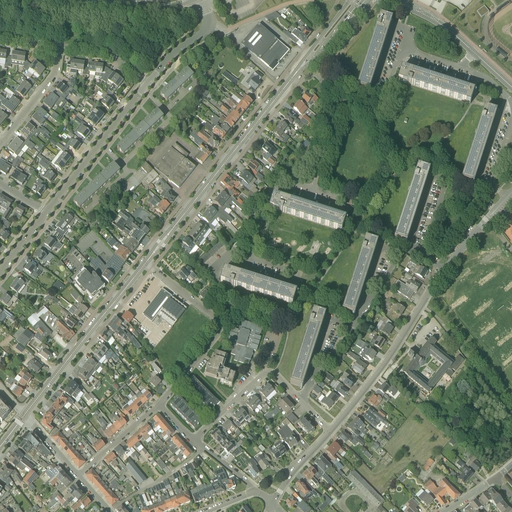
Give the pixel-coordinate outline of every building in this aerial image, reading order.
[(262,4),(266,0),(265,0),(263,2),(259,6),(258,8),(255,11),(258,8),(260,6),(262,4)] [(487,10),(487,9),(484,6),(476,11),(481,18),(487,14),(486,14),(485,12),(487,10)] [(369,92),(392,20),(380,16),(357,88),(369,92)] [(259,24),(248,37),(242,44),(270,68),(273,71),(276,68),(274,66),(277,63),(278,64),(280,62),(279,62),(289,51),(287,48),(259,24)] [(296,30),(307,39),(311,34),(302,27),(301,28),(299,27),(296,30)] [(307,39),(296,30),(295,29),(292,33),(292,34),(292,35),(289,39),(296,44),(299,41),(301,42),(301,43),(303,44),(307,39)] [(5,67),(8,67),(9,57),(6,56),(7,52),(1,51),(0,54),(0,59),(6,61),(5,67)] [(8,67),(11,67),(12,61),(18,62),(19,53),(13,52),(12,57),(9,57),(8,67)] [(24,68),(25,69),(30,64),(25,60),(26,54),(19,53),(18,62),(25,63),(24,66),(24,68)] [(77,70),(78,62),(72,61),(72,63),(68,63),(67,68),(71,69),(77,70)] [(30,69),(35,73),(40,66),(38,65),(39,64),(35,62),(32,65),(30,64),(25,69),(26,70),(25,71),(27,72),(28,71),(30,69)] [(83,75),(86,75),(87,68),(84,68),(85,63),(78,62),(77,70),(84,71),(83,75)] [(89,76),(90,72),(96,73),(97,65),(91,64),(90,69),(87,68),(86,75),(89,76)] [(104,66),(97,65),(96,73),(95,77),(102,78),(102,80),(103,81),(108,75),(106,74),(109,70),(105,67),(103,67),(104,66)] [(35,73),(40,77),(45,70),(42,67),(40,66),(35,73)] [(251,88),(248,90),(253,94),(261,84),(258,82),(262,76),(261,76),(263,73),(257,68),(255,71),(256,72),(254,74),(253,74),(251,76),(253,79),(248,86),(251,88)] [(470,104),(473,95),(474,95),(475,92),(474,92),(474,91),(402,68),(398,82),(402,83),(469,105),(470,104)] [(174,82),(180,89),(194,77),(187,70),(181,75),(180,77),(174,82)] [(235,85),(238,81),(225,71),(222,76),(235,85)] [(108,80),(113,84),(118,78),(116,76),(117,76),(113,73),(110,77),(108,75),(103,81),(106,83),(108,80)] [(30,82),(28,81),(24,77),(22,80),(24,82),(20,87),(27,92),(32,87),(28,84),(30,82)] [(113,84),(118,88),(123,81),(120,79),(118,78),(113,84)] [(67,84),(70,87),(73,89),(75,86),(76,79),(71,79),(67,84)] [(167,102),(180,89),(174,82),(168,88),(168,87),(166,89),(167,89),(161,95),(167,102)] [(63,95),(66,92),(71,96),(76,91),(73,89),(70,87),(68,89),(61,84),(56,90),(63,95)] [(12,88),(9,90),(14,94),(18,97),(20,94),(23,97),(27,92),(20,87),(17,92),(12,88)] [(5,99),(6,100),(15,107),(20,102),(12,96),(14,94),(9,90),(7,88),(5,91),(10,95),(6,100),(5,99)] [(106,93),(103,90),(101,93),(103,95),(101,97),(104,99),(101,103),(109,109),(114,103),(107,97),(109,95),(106,93)] [(239,100),(249,108),(253,103),(246,97),(244,100),(232,90),(230,92),(239,100)] [(55,96),(53,94),(49,99),(55,104),(58,107),(62,102),(63,103),(65,100),(57,94),(55,96)] [(313,94),(311,97),(306,94),(302,99),(309,104),(311,101),(315,104),(319,99),(313,94)] [(228,100),(244,113),(249,108),(239,100),(237,102),(232,98),(231,98),(229,97),(228,99),(228,100)] [(55,104),(49,99),(44,105),(51,110),(55,104)] [(11,113),(15,107),(6,100),(2,105),(11,113)] [(230,110),(240,118),(244,113),(228,100),(226,102),(230,105),(229,106),(232,108),(230,110)] [(308,108),(305,106),(299,102),(294,109),(302,115),(305,112),(308,108)] [(230,115),(229,117),(236,123),(240,118),(230,110),(222,104),(219,107),(221,109),(220,109),(227,114),(228,113),(230,115)] [(497,112),(488,110),(484,108),(461,181),(474,185),(497,112)] [(45,121),(49,116),(41,109),(37,114),(45,121)] [(104,115),(96,109),(92,114),(100,121),(104,115)] [(150,118),(144,124),(150,131),(164,118),(157,111),(151,116),(149,118),(150,118)] [(32,119),(39,125),(41,126),(45,121),(37,114),(32,119)] [(92,115),(87,120),(95,127),(100,121),(92,114),(92,115)] [(289,114),(285,119),(292,125),(293,123),(296,125),(296,124),(299,126),(298,126),(301,129),(304,125),(301,122),(301,123),(289,114)] [(230,129),(223,124),(221,127),(217,123),(220,120),(220,119),(216,116),(211,122),(213,124),(226,135),(230,129)] [(231,129),(236,123),(229,117),(226,120),(222,116),(220,119),(220,120),(224,123),(231,129)] [(305,125),(310,129),(313,124),(314,123),(305,116),(300,121),(305,125)] [(85,139),(90,133),(85,128),(87,125),(77,117),(75,120),(81,125),(80,125),(82,127),(77,133),(85,139)] [(28,123),(24,129),(31,134),(33,136),(37,131),(43,136),(45,133),(41,130),(39,128),(37,130),(28,123)] [(212,127),(210,125),(207,123),(203,127),(212,134),(213,133),(216,135),(217,135),(219,137),(220,135),(223,138),(226,135),(213,124),(212,127)] [(277,128),(287,136),(288,134),(287,133),(290,130),(288,128),(289,127),(286,125),(285,126),(282,123),(277,128)] [(136,131),(130,136),(137,143),(150,131),(144,124),(138,129),(136,130),(136,131)] [(287,136),(277,128),(274,133),(276,136),(275,136),(282,142),(287,136)] [(20,134),(27,139),(31,134),(24,129),(20,134)] [(200,146),(198,148),(202,151),(202,152),(204,154),(209,157),(212,153),(210,152),(211,151),(203,144),(204,142),(197,136),(195,135),(192,132),(190,135),(194,139),(194,142),(195,142),(194,142),(200,146)] [(208,137),(209,136),(206,133),(205,134),(201,132),(197,136),(204,142),(205,141),(208,143),(207,144),(212,147),(214,145),(216,147),(217,145),(218,146),(219,144),(215,141),(216,140),(213,137),(211,139),(208,137)] [(119,151),(120,151),(124,155),(137,143),(130,136),(125,141),(123,143),(117,148),(119,150),(118,150),(119,151)] [(319,144),(322,141),(317,136),(314,139),(319,144)] [(17,139),(13,144),(22,151),(26,146),(32,150),(33,148),(25,142),(24,144),(17,139)] [(27,139),(25,142),(33,148),(34,147),(35,146),(31,143),(29,141),(27,140),(27,139)] [(81,145),(74,140),(69,147),(76,152),(81,145)] [(305,150),(307,148),(313,152),(316,149),(306,140),(303,144),(304,145),(305,146),(304,147),(303,147),(302,148),(305,150)] [(22,151),(13,144),(9,149),(18,156),(16,159),(19,160),(21,162),(23,159),(19,157),(20,155),(19,155),(22,151)] [(155,168),(153,171),(159,176),(166,184),(168,181),(171,183),(171,182),(178,188),(195,168),(188,162),(185,160),(189,155),(175,144),(171,149),(171,148),(155,168)] [(273,149),(267,144),(265,146),(264,146),(262,148),(263,148),(262,149),(268,153),(263,158),(267,162),(272,166),(276,161),(271,157),(276,152),(273,149)] [(204,154),(202,152),(202,153),(196,160),(199,162),(202,165),(209,157),(204,154)] [(66,164),(71,158),(67,156),(68,155),(64,153),(59,159),(66,164)] [(41,160),(49,166),(51,164),(43,158),(41,160)] [(11,167),(14,168),(19,160),(16,159),(12,165),(7,162),(5,164),(1,171),(6,175),(11,167)] [(66,164),(59,159),(55,165),(61,170),(66,164)] [(12,178),(17,181),(21,174),(23,171),(18,168),(21,162),(19,160),(14,168),(16,170),(12,178)] [(49,166),(41,160),(41,161),(40,160),(39,163),(42,165),(41,166),(46,170),(49,166)] [(252,161),(248,166),(252,170),(251,172),(260,182),(263,178),(258,173),(262,168),(256,163),(255,163),(252,161)] [(151,184),(156,179),(159,176),(153,171),(146,163),(141,167),(149,175),(143,180),(147,185),(149,186),(151,184)] [(107,185),(121,172),(114,165),(100,178),(107,185)] [(278,177),(281,176),(288,169),(283,165),(275,174),(278,177)] [(394,239),(402,241),(407,243),(430,171),(418,166),(416,172),(394,239)] [(45,178),(51,183),(56,177),(50,172),(49,172),(48,171),(43,177),(45,178)] [(245,171),(239,177),(241,179),(238,182),(254,196),(258,191),(255,189),(257,187),(253,184),(256,181),(245,171)] [(21,174),(17,181),(23,185),(27,178),(21,174)] [(159,176),(156,179),(158,181),(157,181),(163,187),(164,187),(166,189),(168,186),(166,184),(159,176)] [(226,191),(234,199),(238,195),(232,190),(237,184),(226,176),(221,182),(230,189),(228,192),(226,191)] [(87,190),(93,197),(107,185),(100,178),(87,190)] [(41,196),(46,190),(41,186),(43,183),(39,180),(35,185),(39,188),(36,192),(41,196)] [(74,202),(80,209),(93,197),(87,190),(74,202)] [(160,196),(171,204),(171,203),(172,204),(173,202),(173,201),(175,199),(171,195),(172,195),(165,190),(160,196)] [(149,191),(148,192),(160,205),(166,210),(167,209),(168,209),(170,206),(163,200),(162,202),(149,191)] [(230,208),(229,209),(231,207),(229,206),(232,202),(241,211),(243,208),(239,204),(237,202),(234,199),(226,191),(224,194),(223,193),(221,195),(220,195),(219,197),(219,198),(225,203),(225,204),(230,208)] [(162,215),(166,210),(160,205),(148,192),(148,193),(153,198),(152,198),(151,197),(148,201),(150,202),(149,203),(155,207),(154,209),(162,215)] [(274,196),(270,208),(342,231),(346,219),(274,196)] [(217,210),(219,212),(227,220),(230,223),(233,221),(224,211),(227,209),(228,210),(229,209),(230,208),(225,204),(225,203),(219,198),(217,200),(216,200),(215,202),(216,202),(215,203),(220,207),(217,210)] [(13,203),(6,199),(1,208),(6,211),(2,218),(6,220),(12,210),(9,208),(13,203)] [(238,200),(237,202),(239,204),(243,208),(245,207),(238,200)] [(21,217),(25,211),(19,207),(15,213),(14,216),(20,220),(21,217)] [(207,212),(207,213),(215,220),(217,217),(224,223),(227,220),(219,212),(217,214),(217,213),(211,208),(209,210),(208,210),(207,212)] [(121,211),(118,215),(126,221),(129,217),(121,211)] [(209,224),(207,226),(210,229),(211,230),(212,231),(215,228),(211,225),(215,220),(207,213),(202,218),(209,224)] [(63,221),(71,227),(76,221),(75,221),(76,220),(81,224),(82,222),(75,216),(72,219),(68,215),(63,221)] [(131,226),(126,221),(118,215),(112,223),(128,235),(139,244),(145,236),(138,230),(137,230),(131,225),(131,226)] [(7,228),(8,229),(11,224),(6,221),(3,226),(7,228)] [(71,227),(63,221),(58,228),(66,234),(70,227),(71,228),(71,227)] [(133,222),(131,225),(137,230),(138,230),(145,236),(149,231),(142,226),(140,228),(133,222)] [(10,236),(4,232),(7,228),(3,226),(1,224),(0,225),(0,229),(1,230),(0,231),(0,238),(5,242),(10,236)] [(198,224),(193,230),(204,239),(204,238),(200,235),(204,230),(207,232),(209,229),(211,230),(210,229),(207,226),(207,227),(204,224),(202,227),(198,224)] [(196,246),(198,247),(200,244),(204,239),(193,230),(189,235),(193,238),(190,241),(187,238),(186,238),(196,246)] [(64,238),(60,234),(56,231),(50,238),(45,244),(51,250),(54,246),(59,250),(61,247),(58,245),(64,238)] [(128,235),(124,240),(135,249),(139,244),(128,235)] [(183,243),(184,243),(188,246),(185,250),(189,255),(196,246),(186,238),(186,239),(185,239),(185,240),(183,243)] [(111,250),(115,254),(124,264),(131,254),(123,247),(121,247),(118,243),(117,243),(113,239),(107,244),(111,250)] [(342,311),(355,315),(378,243),(365,239),(342,311)] [(131,254),(135,249),(124,240),(122,243),(124,245),(123,247),(131,254)] [(35,257),(42,263),(45,265),(47,261),(50,263),(54,257),(50,254),(47,257),(47,256),(40,251),(35,257)] [(124,264),(115,254),(105,266),(94,254),(87,261),(101,278),(102,278),(109,283),(124,264)] [(416,266),(411,275),(413,276),(415,274),(422,279),(425,275),(426,276),(429,272),(419,266),(421,264),(412,258),(410,262),(416,266)] [(37,279),(44,269),(39,265),(37,269),(30,263),(25,270),(37,278),(37,279)] [(193,273),(188,267),(186,270),(185,269),(184,269),(183,269),(181,270),(182,271),(181,272),(180,273),(179,273),(179,274),(178,274),(184,281),(190,275),(194,280),(197,277),(193,273)] [(83,269),(85,271),(77,279),(79,281),(75,285),(84,295),(87,293),(93,300),(102,292),(103,293),(101,290),(105,287),(95,275),(94,275),(93,275),(92,276),(93,277),(94,278),(93,279),(83,269)] [(220,282),(293,304),(297,292),(224,269),(223,274),(221,273),(220,277),(222,278),(220,282)] [(10,288),(17,293),(24,284),(26,285),(29,281),(20,275),(18,278),(19,279),(18,280),(17,279),(10,288)] [(398,281),(393,289),(407,297),(411,290),(416,293),(420,287),(409,280),(406,286),(398,281)] [(163,290),(143,316),(152,322),(157,316),(157,315),(173,327),(187,309),(163,290)] [(206,290),(200,295),(203,298),(209,293),(206,290)] [(13,296),(11,299),(5,295),(0,301),(6,306),(9,308),(12,304),(13,301),(15,302),(17,299),(13,296)] [(80,304),(83,301),(81,298),(79,296),(76,301),(79,303),(77,305),(71,301),(70,303),(84,314),(88,310),(81,305),(80,304)] [(395,306),(396,303),(390,299),(386,305),(389,307),(392,304),(395,306)] [(75,312),(74,314),(80,320),(84,314),(70,303),(69,304),(70,305),(69,307),(75,312)] [(398,305),(394,312),(401,316),(405,310),(398,305)] [(37,331),(44,340),(45,341),(48,338),(47,337),(52,333),(39,318),(43,314),(44,315),(49,311),(48,310),(44,306),(28,320),(34,328),(37,331)] [(0,310),(0,320),(4,314),(11,319),(13,316),(3,309),(1,312),(0,310)] [(63,309),(61,312),(67,317),(70,315),(63,309)] [(291,383),(299,386),(303,387),(326,315),(314,311),(291,383)] [(134,318),(127,313),(122,319),(129,324),(134,318)] [(388,336),(393,328),(386,324),(388,320),(385,317),(381,321),(383,323),(379,330),(383,332),(382,332),(388,336)] [(70,318),(66,323),(73,329),(77,323),(76,323),(77,323),(75,321),(74,321),(70,318)] [(127,327),(115,318),(111,323),(124,333),(129,340),(130,339),(138,350),(141,347),(132,337),(128,332),(126,331),(128,329),(127,328),(127,327)] [(75,334),(60,321),(56,324),(59,327),(57,328),(64,334),(61,337),(67,343),(75,334)] [(233,328),(228,342),(234,344),(231,354),(236,355),(234,360),(248,365),(251,355),(252,355),(253,354),(253,353),(252,353),(250,352),(251,349),(256,351),(260,337),(259,337),(260,333),(261,333),(263,326),(253,323),(252,324),(243,321),(241,327),(240,326),(238,330),(233,328)] [(124,333),(111,323),(108,328),(115,333),(114,334),(117,336),(118,335),(127,342),(129,340),(124,333)] [(25,347),(34,336),(26,329),(25,331),(21,327),(13,337),(18,341),(17,341),(25,347)] [(111,351),(113,353),(115,355),(117,354),(118,353),(115,349),(112,347),(108,343),(113,337),(108,332),(105,329),(99,336),(106,342),(104,345),(109,348),(112,351),(111,351)] [(380,349),(385,341),(379,338),(376,336),(377,334),(372,331),(370,334),(375,337),(374,338),(377,340),(374,345),(380,349)] [(464,360),(458,356),(453,362),(434,346),(437,343),(436,342),(431,338),(419,352),(413,347),(412,349),(408,354),(412,358),(410,360),(412,361),(403,372),(429,394),(445,374),(450,378),(454,373),(450,370),(451,368),(455,371),(464,360)] [(363,353),(361,355),(360,356),(367,361),(369,359),(372,361),(376,354),(369,350),(366,348),(364,346),(365,344),(360,340),(356,345),(361,349),(362,349),(363,350),(362,352),(363,353)] [(21,353),(25,348),(19,343),(15,348),(21,353)] [(50,349),(43,344),(41,347),(42,348),(38,354),(40,356),(47,361),(49,358),(50,359),(52,356),(51,356),(47,352),(50,349)] [(105,358),(107,360),(110,356),(113,353),(111,351),(112,351),(109,348),(107,350),(101,345),(97,350),(104,355),(106,357),(105,358)] [(93,358),(98,362),(100,360),(104,355),(97,350),(94,354),(95,355),(93,358)] [(221,380),(220,382),(224,383),(225,381),(229,382),(228,384),(232,385),(235,375),(224,371),(223,368),(226,356),(215,352),(214,356),(216,357),(215,361),(213,360),(212,364),(210,363),(208,367),(210,368),(209,372),(207,371),(206,375),(221,380)] [(363,366),(364,365),(361,363),(363,361),(357,356),(357,357),(350,352),(348,355),(358,362),(355,366),(357,367),(355,370),(361,375),(366,368),(363,366)] [(42,368),(38,364),(40,361),(35,357),(33,360),(30,363),(34,366),(32,369),(34,371),(33,371),(34,372),(34,371),(37,373),(42,368)] [(98,362),(93,358),(91,360),(90,359),(87,364),(96,371),(100,367),(101,368),(103,366),(98,362)] [(96,371),(87,364),(83,369),(92,376),(95,371),(96,372),(96,371)] [(158,374),(161,371),(154,364),(151,367),(158,374)] [(92,376),(83,369),(79,374),(80,375),(78,377),(83,381),(85,379),(88,381),(92,376)] [(20,375),(23,377),(18,383),(24,387),(27,383),(28,384),(33,378),(26,373),(23,371),(20,375)] [(347,380),(344,384),(351,389),(355,383),(351,380),(352,379),(349,377),(351,374),(347,371),(342,377),(347,380)] [(157,378),(159,376),(154,372),(152,374),(155,377),(150,383),(156,388),(161,382),(157,378)] [(333,378),(326,372),(323,376),(330,382),(333,378)] [(211,411),(217,405),(219,403),(216,400),(215,401),(193,379),(186,386),(188,389),(189,388),(191,390),(191,391),(193,393),(194,393),(196,395),(196,396),(198,398),(201,400),(200,401),(203,403),(203,402),(206,405),(205,405),(211,411)] [(77,389),(79,387),(72,382),(68,387),(78,395),(81,392),(77,389)] [(344,397),(348,392),(342,388),(344,386),(340,383),(335,391),(344,397)] [(410,396),(413,393),(401,383),(399,386),(410,396)] [(266,384),(263,387),(270,395),(273,397),(277,393),(276,393),(278,390),(274,385),(271,388),(267,384),(266,385),(266,384)] [(380,387),(378,390),(384,395),(387,391),(393,396),(397,390),(391,385),(389,388),(384,384),(381,387),(380,387)] [(20,386),(18,385),(12,393),(18,397),(25,389),(20,386)] [(145,389),(147,392),(143,395),(148,401),(152,397),(151,396),(154,394),(148,386),(145,389)] [(78,395),(68,387),(64,392),(71,397),(75,399),(78,395)] [(266,399),(270,395),(263,387),(260,390),(259,392),(263,396),(261,398),(265,403),(267,400),(266,399)] [(135,391),(133,393),(143,405),(148,401),(143,395),(140,398),(135,391)] [(89,395),(92,399),(96,404),(99,402),(91,393),(89,395)] [(134,403),(139,409),(143,405),(133,393),(131,394),(133,397),(131,399),(134,403)] [(333,404),(338,398),(332,393),(328,399),(325,397),(333,404)] [(64,396),(60,400),(66,405),(68,403),(72,406),(73,404),(70,400),(64,396)] [(263,405),(265,403),(261,398),(258,400),(254,396),(253,397),(252,396),(249,399),(257,407),(261,403),(263,405)] [(373,396),(368,402),(376,408),(380,403),(383,399),(378,396),(376,398),(373,396)] [(178,397),(174,400),(170,404),(172,407),(173,406),(176,408),(175,409),(177,411),(178,411),(180,413),(180,414),(182,416),(183,415),(185,418),(184,419),(187,421),(187,420),(190,423),(189,423),(195,429),(203,421),(200,418),(199,419),(178,397)] [(325,397),(321,402),(329,409),(333,404),(325,397)] [(64,407),(66,405),(60,400),(59,399),(55,404),(66,413),(68,410),(64,407)] [(250,408),(247,410),(252,415),(254,413),(253,411),(257,407),(249,399),(246,402),(247,403),(246,404),(250,408)] [(289,401),(288,401),(286,399),(282,402),(279,400),(275,405),(277,407),(278,406),(282,410),(290,403),(289,402),(289,401)] [(0,421),(1,421),(2,423),(10,413),(0,401),(0,421)] [(139,409),(134,403),(130,407),(135,413),(139,409)] [(285,415),(287,418),(292,413),(290,411),(294,407),(292,405),(292,404),(290,404),(290,403),(282,410),(286,414),(285,415)] [(55,404),(51,409),(58,414),(68,423),(71,420),(64,415),(66,413),(55,404)] [(135,413),(130,407),(129,407),(127,404),(123,408),(124,409),(121,411),(125,416),(128,414),(130,417),(135,413)] [(239,409),(236,412),(244,420),(248,416),(249,417),(252,415),(247,410),(245,413),(241,408),(240,410),(239,409)] [(51,409),(47,414),(58,422),(60,419),(57,416),(58,414),(51,409)] [(372,415),(368,411),(363,417),(376,427),(378,424),(376,422),(378,420),(376,418),(377,417),(378,418),(383,422),(385,420),(375,412),(372,415)] [(240,424),(244,420),(236,412),(233,415),(234,415),(233,416),(236,421),(234,423),(239,428),(241,425),(240,424)] [(117,422),(122,427),(127,423),(124,421),(126,419),(122,414),(120,416),(121,418),(120,419),(117,416),(116,416),(114,413),(112,415),(114,418),(117,422)] [(47,414),(44,418),(51,424),(53,421),(56,424),(58,422),(47,414)] [(150,426),(152,428),(163,419),(159,415),(151,421),(152,423),(150,426)] [(51,424),(44,418),(41,421),(43,422),(41,424),(51,432),(53,429),(49,426),(51,424)] [(109,429),(105,425),(100,419),(99,418),(97,420),(103,427),(103,428),(106,431),(104,433),(109,439),(113,435),(109,429)] [(298,424),(301,427),(307,421),(304,418),(298,424)] [(365,429),(364,429),(366,426),(363,424),(363,423),(361,421),(360,421),(357,418),(352,423),(362,432),(365,429)] [(166,424),(163,419),(152,428),(154,430),(159,426),(161,429),(166,424)] [(290,449),(297,443),(295,440),(298,438),(288,426),(291,423),(286,419),(283,422),(286,425),(278,432),(284,440),(287,437),(289,439),(285,443),(290,449)] [(237,428),(236,426),(233,424),(228,420),(227,422),(231,426),(235,430),(237,428)] [(307,421),(301,427),(305,431),(311,425),(307,421)] [(122,427),(117,422),(113,426),(118,431),(122,427)] [(355,440),(361,445),(362,446),(365,443),(358,437),(360,435),(362,432),(352,423),(348,428),(351,432),(353,435),(354,434),(355,435),(352,437),(355,440)] [(166,424),(161,429),(164,433),(170,428),(166,424)] [(223,428),(219,432),(217,429),(210,435),(215,440),(225,430),(226,430),(226,431),(229,428),(225,424),(222,426),(223,428)] [(147,425),(143,428),(148,434),(152,430),(147,425)] [(314,429),(311,425),(305,431),(308,435),(311,431),(312,432),(314,431),(314,430),(313,429),(314,429)] [(113,426),(109,429),(113,435),(118,431),(113,426)] [(148,434),(143,428),(138,432),(146,441),(150,437),(148,434)] [(174,433),(170,428),(164,433),(163,435),(160,437),(162,440),(167,435),(168,438),(174,433)] [(225,430),(215,440),(219,445),(228,436),(224,432),(226,430),(225,430)] [(52,438),(56,442),(66,433),(64,431),(61,434),(59,432),(52,438)] [(134,436),(139,442),(143,438),(146,441),(138,432),(134,436)] [(66,433),(56,442),(59,446),(66,440),(64,439),(66,437),(68,435),(66,433)] [(89,433),(89,434),(101,449),(105,445),(100,440),(98,441),(97,439),(96,440),(94,437),(94,438),(89,433)] [(344,433),(339,437),(345,443),(348,440),(351,443),(353,440),(350,438),(350,437),(348,435),(347,436),(344,433)] [(38,452),(41,456),(45,459),(50,453),(42,444),(43,443),(41,441),(40,442),(33,434),(30,435),(25,441),(38,452)] [(97,452),(101,449),(89,434),(87,435),(92,440),(91,441),(93,443),(92,443),(94,445),(92,447),(97,452)] [(139,442),(134,436),(129,440),(134,446),(137,449),(141,445),(139,442)] [(173,443),(168,447),(170,450),(181,440),(177,436),(171,441),(173,443)] [(223,449),(232,441),(228,436),(219,445),(223,449)] [(63,449),(73,440),(71,439),(71,438),(67,442),(66,440),(59,446),(60,445),(63,449)] [(73,440),(63,449),(66,453),(72,448),(71,446),(73,445),(72,444),(75,442),(73,441),(73,440)] [(134,446),(129,440),(125,444),(129,448),(128,448),(130,450),(134,446)] [(170,450),(169,451),(172,454),(176,450),(175,449),(177,447),(179,450),(185,444),(181,440),(170,450)] [(355,440),(352,443),(356,447),(357,446),(358,448),(361,445),(355,440)] [(33,451),(36,454),(38,452),(25,441),(24,442),(23,442),(22,443),(22,444),(32,452),(33,451)] [(223,449),(228,454),(234,448),(230,443),(233,441),(232,441),(223,449)] [(281,456),(287,452),(282,446),(283,444),(281,441),(274,446),(276,450),(281,456)] [(125,444),(124,442),(119,446),(129,458),(131,455),(133,458),(135,457),(135,456),(133,453),(130,450),(128,448),(129,448),(125,444)] [(330,447),(336,453),(339,450),(342,453),(345,450),(339,445),(338,446),(334,443),(330,447)] [(22,444),(19,449),(32,459),(36,455),(35,454),(36,454),(33,451),(32,452),(22,444)] [(176,456),(178,458),(181,456),(183,454),(188,449),(185,444),(179,450),(181,452),(179,454),(176,456)] [(70,456),(79,448),(78,446),(76,448),(75,447),(74,449),(72,448),(66,453),(70,456)] [(129,458),(119,446),(114,451),(120,457),(125,453),(129,458)] [(160,459),(169,451),(170,450),(168,447),(160,454),(157,450),(155,452),(160,459)] [(336,453),(330,447),(326,452),(330,455),(329,456),(335,461),(337,458),(334,456),(336,453)] [(79,448),(70,456),(73,460),(72,461),(79,455),(78,454),(79,452),(81,450),(79,448)] [(273,456),(277,461),(279,460),(279,459),(281,456),(276,450),(273,452),(270,448),(267,450),(272,457),(273,456)] [(188,449),(183,454),(187,458),(193,453),(188,449)] [(237,449),(231,455),(234,457),(241,453),(237,449)] [(356,457),(354,454),(349,450),(347,453),(354,459),(356,457)] [(31,471),(32,470),(34,468),(22,459),(24,456),(17,451),(13,456),(25,466),(31,471)] [(72,461),(76,465),(86,455),(84,453),(82,455),(80,457),(79,455),(72,461)] [(113,455),(112,453),(108,456),(116,466),(118,464),(116,462),(117,462),(115,460),(118,457),(115,454),(113,455)] [(86,455),(76,465),(79,469),(86,463),(84,461),(86,459),(88,457),(86,455)] [(263,459),(258,463),(264,470),(269,466),(266,462),(270,460),(266,455),(262,458),(263,459)] [(18,465),(23,469),(25,466),(13,456),(12,457),(11,457),(10,458),(11,459),(8,462),(13,466),(15,468),(18,465)] [(104,460),(109,466),(111,464),(112,466),(113,466),(114,468),(116,466),(108,456),(104,460)] [(477,472),(481,467),(478,465),(478,464),(475,461),(477,459),(473,456),(472,458),(467,464),(477,472)] [(335,483),(327,475),(325,474),(332,468),(328,463),(322,457),(321,458),(320,458),(319,458),(319,459),(315,463),(318,467),(315,470),(314,468),(314,469),(318,473),(319,474),(322,477),(331,487),(335,483)] [(430,467),(434,462),(430,458),(426,463),(430,467)] [(147,480),(130,459),(127,462),(129,464),(126,467),(125,465),(124,465),(128,470),(141,485),(147,480)] [(44,460),(40,463),(44,469),(48,465),(44,460)] [(157,464),(162,470),(166,466),(161,460),(157,464)] [(462,474),(468,479),(473,474),(464,466),(465,465),(459,460),(456,464),(459,466),(465,471),(462,474)] [(252,469),(249,471),(254,477),(259,473),(257,470),(258,469),(255,466),(257,465),(255,461),(250,465),(252,469)] [(338,462),(335,466),(340,470),(343,466),(338,462)] [(190,464),(184,468),(187,474),(188,475),(191,474),(193,473),(194,472),(193,470),(190,464)] [(48,481),(50,484),(63,472),(59,467),(57,469),(53,465),(48,469),(52,474),(54,476),(48,481)] [(2,471),(1,472),(9,477),(13,472),(7,467),(5,469),(4,468),(4,469),(3,468),(2,470),(2,471)] [(317,482),(320,479),(322,477),(319,474),(318,474),(312,468),(311,470),(310,469),(307,472),(317,482)] [(93,472),(92,470),(85,476),(89,480),(100,471),(98,469),(96,471),(95,470),(93,472)] [(40,477),(39,477),(32,470),(31,471),(23,481),(26,484),(29,486),(32,482),(33,482),(40,477)] [(89,480),(92,484),(99,478),(97,477),(99,475),(99,474),(101,473),(100,471),(89,480)] [(457,474),(456,475),(452,471),(448,475),(453,479),(455,477),(464,485),(468,479),(462,474),(460,477),(457,474)] [(3,482),(1,485),(9,492),(12,488),(4,482),(9,477),(1,472),(0,472),(0,479),(0,480),(2,482),(2,481),(3,482)] [(59,480),(61,483),(68,477),(67,477),(67,476),(66,475),(63,472),(50,484),(52,486),(59,480)] [(223,484),(222,484),(223,484),(225,483),(226,486),(228,492),(229,491),(229,490),(232,489),(233,490),(235,489),(235,488),(236,487),(233,480),(229,481),(225,472),(216,476),(218,479),(220,478),(223,484)] [(317,482),(307,472),(303,476),(308,481),(309,481),(312,481),(317,487),(320,485),(317,482)] [(402,482),(407,477),(403,474),(398,479),(402,482)] [(100,479),(99,478),(92,484),(93,483),(96,487),(106,478),(104,476),(102,478),(100,479)] [(68,477),(61,483),(62,483),(56,488),(58,490),(64,485),(66,488),(72,483),(68,477)] [(96,487),(99,490),(105,485),(104,484),(106,482),(108,480),(106,478),(96,487)] [(212,487),(216,496),(225,492),(222,484),(223,484),(220,478),(218,479),(219,481),(211,484),(213,487),(212,487)] [(447,493),(452,489),(447,484),(444,480),(439,485),(436,482),(435,483),(432,480),(424,486),(429,491),(430,491),(436,498),(442,507),(446,504),(446,505),(449,503),(447,500),(444,502),(441,498),(447,493)] [(302,484),(300,481),(299,482),(297,483),(297,484),(296,484),(298,487),(295,490),(297,492),(300,490),(305,496),(309,493),(305,487),(303,483),(302,484)] [(105,485),(99,490),(103,494),(113,486),(111,484),(109,486),(108,485),(107,487),(105,485)] [(205,490),(208,499),(209,499),(210,499),(211,498),(216,496),(212,487),(206,490),(206,489),(207,488),(205,484),(202,486),(205,490)] [(60,495),(52,502),(45,508),(48,511),(59,501),(63,506),(63,505),(80,490),(75,485),(68,492),(69,494),(64,499),(60,495)] [(202,486),(202,485),(195,488),(196,489),(198,493),(202,502),(205,500),(206,501),(207,500),(208,499),(205,490),(202,486)] [(105,499),(112,493),(111,491),(113,490),(112,489),(114,488),(113,486),(103,494),(106,498),(105,499)] [(175,497),(179,507),(179,506),(184,504),(178,487),(174,488),(177,495),(178,495),(178,496),(175,497)] [(179,490),(178,487),(184,504),(190,502),(189,498),(187,493),(184,494),(181,489),(179,490)] [(196,489),(190,491),(196,504),(202,502),(198,493),(196,489)] [(425,498),(422,502),(427,507),(433,501),(426,494),(421,489),(418,493),(422,497),(423,496),(425,498)] [(454,501),(460,496),(452,489),(447,493),(454,501)] [(485,507),(485,506),(490,502),(492,503),(496,507),(502,501),(503,501),(497,495),(491,489),(486,494),(479,500),(478,500),(476,501),(481,508),(482,509),(485,507)] [(80,490),(63,505),(65,507),(76,498),(78,501),(84,496),(83,495),(84,494),(83,493),(82,493),(80,490)] [(373,490),(366,497),(377,508),(384,501),(373,490)] [(105,499),(109,503),(120,493),(118,491),(115,493),(113,494),(112,493),(105,499)] [(52,502),(60,495),(57,492),(50,499),(52,502)] [(122,494),(121,492),(120,493),(109,503),(112,506),(119,500),(123,497),(121,495),(122,494)] [(290,508),(291,508),(297,503),(296,502),(297,501),(296,500),(299,497),(295,493),(290,497),(291,497),(287,502),(289,504),(288,505),(289,506),(288,506),(290,508)] [(142,495),(148,511),(155,511),(153,506),(150,508),(149,506),(150,506),(148,502),(145,494),(142,495)] [(328,505),(329,504),(331,503),(328,500),(329,499),(325,494),(321,498),(328,505)] [(148,511),(142,495),(139,497),(143,508),(144,508),(145,510),(141,511),(148,511)] [(170,499),(170,500),(173,509),(179,507),(175,497),(175,495),(172,496),(173,499),(171,500),(170,499)] [(0,505),(0,510),(1,511),(11,511),(8,507),(5,509),(3,506),(13,499),(11,496),(0,505)] [(168,511),(173,509),(170,500),(167,501),(165,496),(162,497),(168,511)] [(161,503),(159,504),(161,511),(165,511),(168,511),(162,497),(159,498),(161,503)] [(85,508),(91,502),(87,498),(82,502),(80,500),(71,508),(74,511),(78,507),(82,504),(85,508)] [(416,511),(414,510),(418,506),(412,500),(405,507),(407,509),(404,511),(416,511)] [(302,501),(297,506),(303,511),(308,511),(311,510),(302,501)] [(476,511),(477,511),(481,508),(476,501),(469,507),(463,511),(476,511)] [(496,507),(499,511),(506,505),(502,501),(496,507)] [(123,511),(126,510),(124,508),(129,504),(127,502),(122,505),(116,511),(123,511)] [(152,504),(153,506),(155,511),(161,511),(159,504),(158,502),(152,504)]
